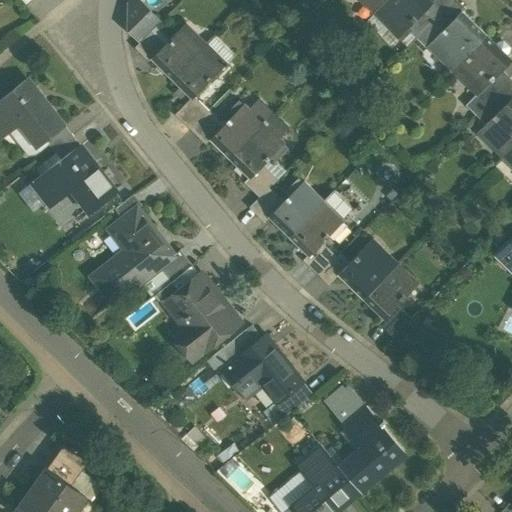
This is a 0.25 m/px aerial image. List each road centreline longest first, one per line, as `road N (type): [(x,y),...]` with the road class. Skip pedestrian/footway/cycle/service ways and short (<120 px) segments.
road 1 (residential): [(113,0),(117,61),(129,94),(197,205),(248,261),(481,457)]
road 2 (tertiary): [(0,289),(227,511)]
